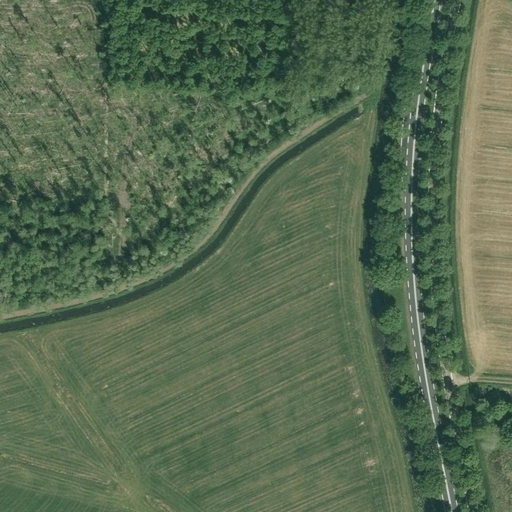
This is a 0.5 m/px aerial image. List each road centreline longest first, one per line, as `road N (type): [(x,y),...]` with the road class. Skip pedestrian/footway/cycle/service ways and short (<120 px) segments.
road 1 (unclassified): [(470,511),(440,358),(429,247),(439,82),(454,0)]
road 2 (primary): [(449,511),(410,256),(414,124),(434,0)]
